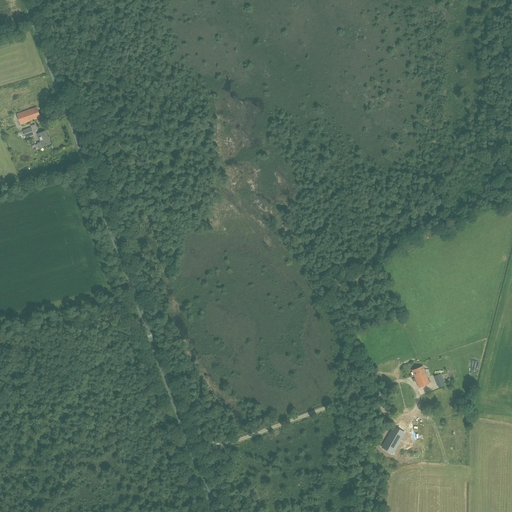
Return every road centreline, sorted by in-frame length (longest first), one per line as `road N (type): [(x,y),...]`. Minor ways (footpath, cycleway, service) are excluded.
road 1 (tertiary): [(213,511),(23,0)]
road 2 (unknown): [(192,455),(372,389)]
